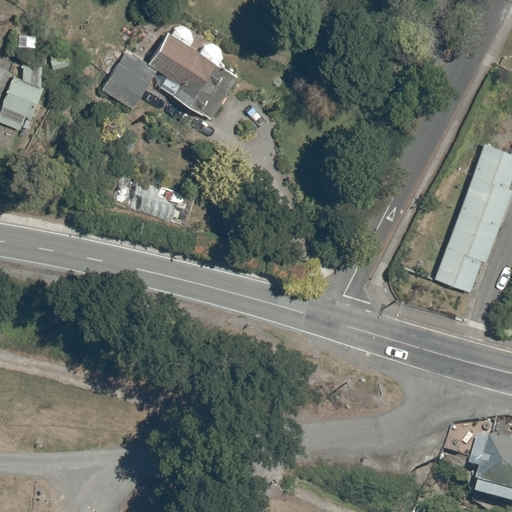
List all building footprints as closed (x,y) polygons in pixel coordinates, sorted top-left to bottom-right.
[(173,95),(211,119),(238,77),(219,65),(223,58),(221,49),(213,44),(204,46),(200,53),(190,47),(194,40),(191,32),(184,27),(176,29),(172,35),(168,33),(149,63),(157,68),(181,83),(173,95)] [(132,108),(157,68),(149,63),(127,49),(102,89),(124,103),(132,108)] [(25,115),(29,117),(41,86),(12,75),(0,106),(0,119),(20,127),(25,115)] [(511,176),(511,150),(483,141),(434,277),(471,290),(482,258),(486,260),(511,188),(509,187),(511,176)] [(195,188),(121,173),(115,200),(189,216),(195,188)] [(511,442),(492,437),(480,482),(511,490),(511,442)]
